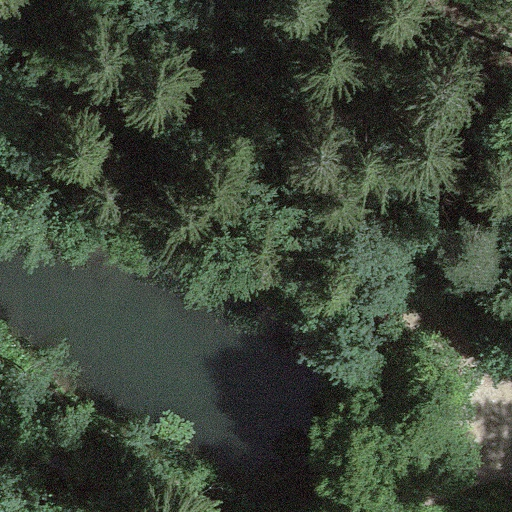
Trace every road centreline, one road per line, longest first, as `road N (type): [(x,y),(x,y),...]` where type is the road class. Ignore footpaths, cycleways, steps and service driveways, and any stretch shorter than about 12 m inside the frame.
road 1 (track): [(0,135),(80,162),(424,318),(511,370)]
road 2 (track): [(511,464),(386,511)]
